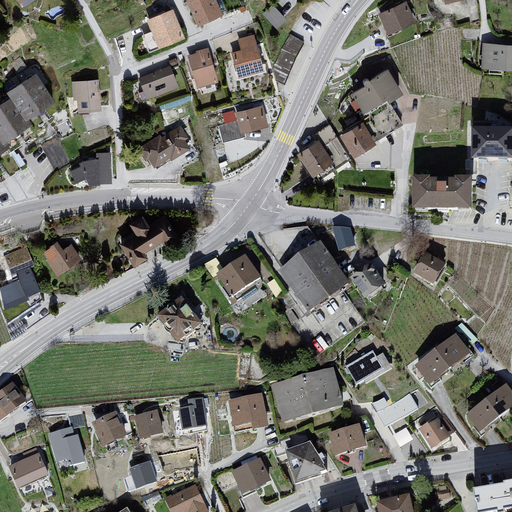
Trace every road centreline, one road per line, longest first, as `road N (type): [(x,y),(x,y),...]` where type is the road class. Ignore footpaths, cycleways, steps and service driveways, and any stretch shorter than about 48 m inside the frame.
road 1 (residential): [(511,237),(249,203)]
road 2 (secondary): [(38,338),(205,246),(249,203)]
road 3 (residential): [(511,455),(379,477),(275,511)]
road 4 (secondary): [(249,203),(357,0)]
road 5 (residential): [(111,76),(235,24)]
road 6 (residential): [(249,203),(122,198)]
road 7 (residential): [(122,198),(0,217)]
road 8 (residential): [(111,76),(122,198)]
